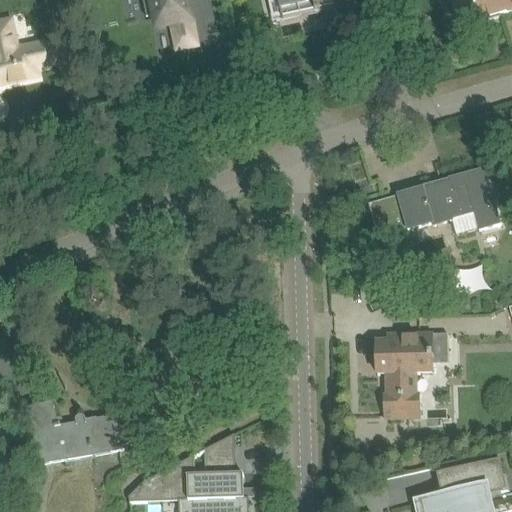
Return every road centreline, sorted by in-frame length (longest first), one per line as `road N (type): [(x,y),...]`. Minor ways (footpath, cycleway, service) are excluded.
road 1 (residential): [(298,151),(309,511)]
road 2 (residential): [(0,133),(247,96),(325,141)]
road 3 (residential): [(0,281),(298,151)]
road 4 (residential): [(325,141),(511,88)]
